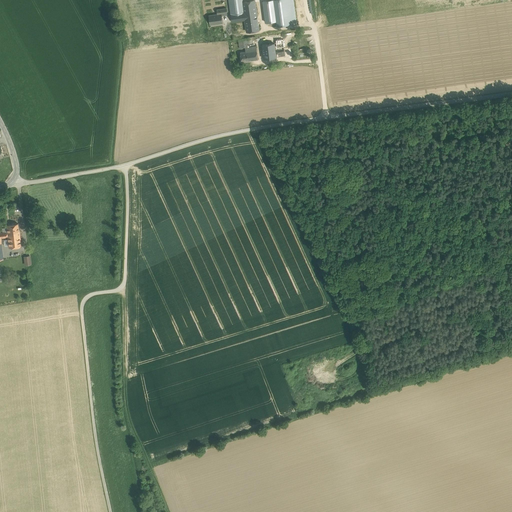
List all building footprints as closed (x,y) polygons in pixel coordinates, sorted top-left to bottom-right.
[(243,0),(229,0),(231,14),(244,12),(243,2),(243,0)] [(244,12),(231,14),(232,21),(245,19),(257,18),(254,0),(243,2),(244,12)] [(273,0),(263,1),(266,22),(277,20),(273,0)] [(293,0),(273,0),(277,20),(277,25),(296,23),(293,0)] [(218,14),(209,15),(211,24),(223,23),(222,15),(224,15),(223,8),(217,9),(218,14)] [(257,18),(245,19),(247,31),(259,29),(257,18)] [(255,36),(243,38),(244,47),(247,46),(247,44),(252,43),(251,40),(255,40),(255,36)] [(263,45),(262,45),(264,58),(276,56),(275,48),(274,44),(263,45)] [(256,46),(245,48),(245,51),(249,51),(250,56),(252,56),(253,60),(258,59),(256,46)] [(284,47),(275,48),(276,56),(285,55),(284,47)] [(245,51),(240,52),(241,61),(253,60),(252,56),(250,56),(249,51),(245,51)] [(18,223),(6,224),(7,231),(7,232),(19,231),(18,223)] [(7,231),(0,232),(0,246),(1,246),(0,237),(8,236),(9,247),(20,245),(19,231),(7,232),(7,231)]
